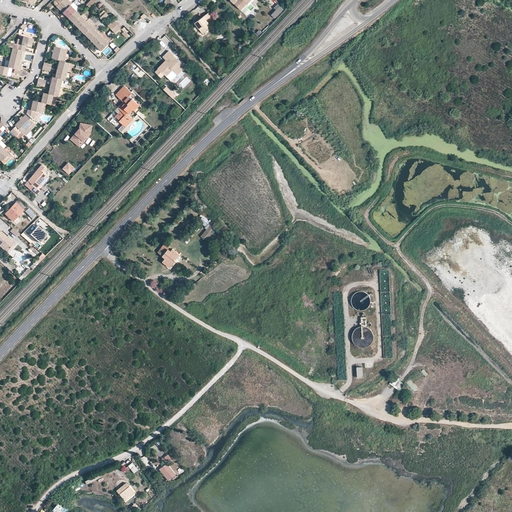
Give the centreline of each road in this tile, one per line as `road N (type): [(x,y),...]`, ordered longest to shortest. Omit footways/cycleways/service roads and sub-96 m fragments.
road 1 (track): [(409,368),(431,292),(369,223),(391,166),(413,154),(511,177)]
road 2 (unclassified): [(244,346),(137,448),(63,482),(34,511)]
road 3 (tertiary): [(101,247),(278,80)]
road 4 (unclassified): [(336,395),(400,420),(511,427)]
road 5 (unclassified): [(244,346),(159,295),(101,247)]
road 6 (residential): [(105,71),(7,184)]
road 7 (tertiary): [(0,353),(101,247)]
road 8 (track): [(511,221),(446,206),(401,240)]
road 9 (track): [(371,409),(409,368),(427,365),(434,376),(423,406)]
